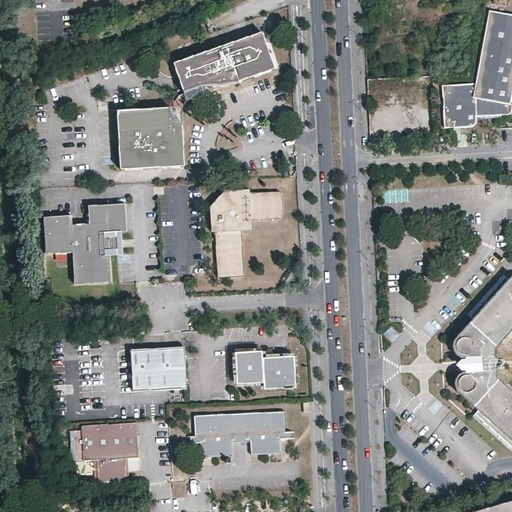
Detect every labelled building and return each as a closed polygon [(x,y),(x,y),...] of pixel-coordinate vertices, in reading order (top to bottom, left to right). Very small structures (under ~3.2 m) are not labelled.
[(511,15),(489,11),(476,84),(443,85),(445,129),(456,128),(455,124),(461,123),(462,128),(470,128),(473,127),(475,125),(477,123),(477,120),(476,116),(507,115),(510,114),(511,112),(511,111),(511,103),(511,104),(511,95),(511,15)] [(174,66),(184,92),(204,86),(227,84),(239,83),(275,69),(263,34),(174,66)] [(187,101),(239,83),(227,84),(204,86),(184,92),(187,101)] [(425,130),(423,87),(382,88),(383,108),(397,108),(398,110),(401,111),(404,113),(405,131),(425,130)] [(171,109),(118,112),(122,170),(185,167),(182,123),(181,123),(179,123),(177,122),(176,121),(174,120),(173,119),(172,118),(172,116),(171,114),(171,113),(171,109)] [(182,109),(171,109),(171,113),(171,114),(172,116),(172,118),(173,119),(174,120),(176,121),(177,122),(179,123),(181,123),(182,123),(182,109)] [(249,192),(224,193),(229,197),(216,212),(211,208),(212,232),(216,232),(219,278),(245,276),(243,231),(251,221),(282,219),(280,194),(249,195),(249,192)] [(224,193),(211,208),(216,212),(229,197),(224,193)] [(75,216),(44,217),(46,255),(73,253),(74,285),(111,283),(110,252),(121,251),(120,237),(110,237),(109,233),(128,233),(126,205),(89,206),(90,224),(75,225),(75,216)] [(252,230),(251,221),(243,231),(252,230)] [(473,415),(511,450),(511,277),(510,279),(505,275),(470,314),(475,318),(455,340),(454,344),(453,347),(454,350),(455,353),(459,356),(463,358),(467,359),(467,361),(462,361),(457,365),(463,370),(467,370),(467,372),(465,372),(461,374),(459,377),(457,380),(456,384),(457,388),(459,392),(478,409),(473,415)] [(184,348),(131,350),(134,391),(186,388),(184,348)] [(262,351),(236,353),(237,385),(264,383),(264,390),(295,388),(294,357),(263,358),(262,351)] [(284,413),(194,417),(195,438),(190,438),(191,445),(200,444),(201,459),(231,457),(231,444),(250,443),(251,456),(281,455),(281,440),(290,440),(289,433),(285,433),(284,413)] [(136,424),(82,427),(84,461),(97,460),(99,482),(125,481),(125,459),(138,458),(136,424)] [(511,511),(511,499),(509,499),(465,511),(511,511)]
